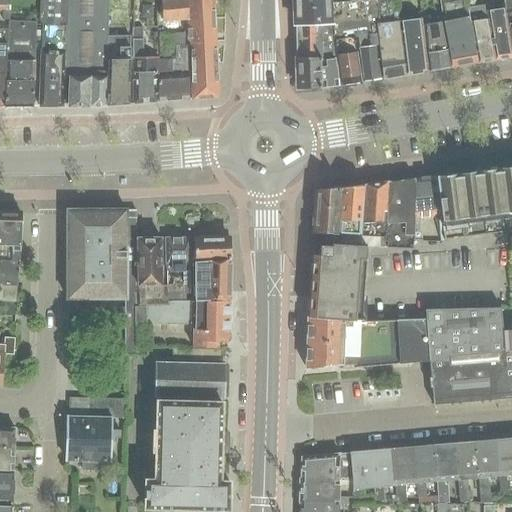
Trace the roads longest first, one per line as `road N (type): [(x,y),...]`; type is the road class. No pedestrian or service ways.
road 1 (tertiary): [(265,436),(266,176)]
road 2 (residential): [(37,402),(44,389),(48,161)]
road 3 (secondary): [(292,140),(511,104)]
road 4 (residential): [(311,432),(511,415)]
road 5 (secondary): [(48,161),(234,149)]
